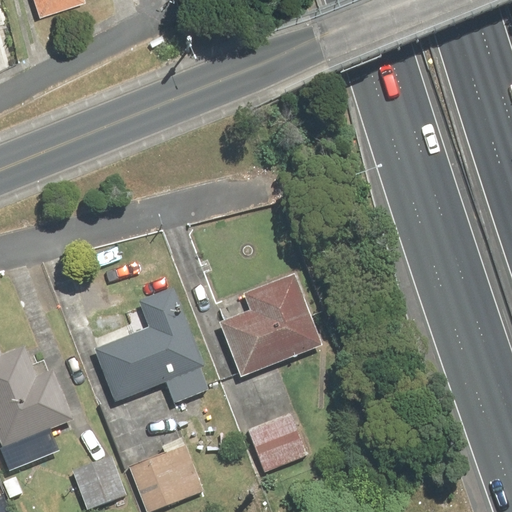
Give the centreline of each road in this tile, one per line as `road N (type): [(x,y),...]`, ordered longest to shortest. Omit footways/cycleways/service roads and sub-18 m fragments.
road 1 (secondary): [(0,172),(430,0)]
road 2 (motorway): [(511,412),(375,0)]
road 3 (motorway): [(451,0),(511,197)]
